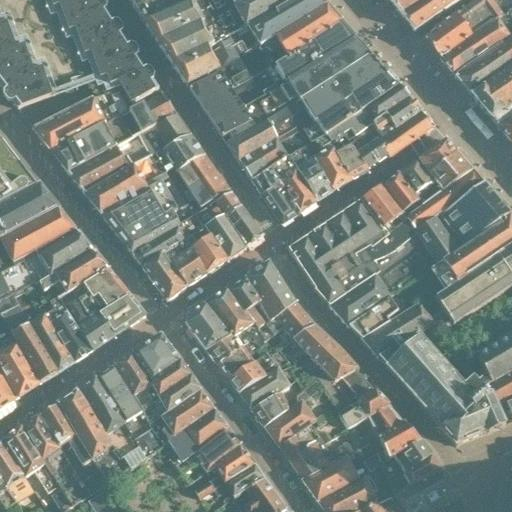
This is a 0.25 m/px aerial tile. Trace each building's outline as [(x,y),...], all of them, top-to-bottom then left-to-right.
[(0,0),(0,86),(18,110),(87,85),(95,97),(95,99),(116,91),(127,108),(159,90),(98,0),(0,0)] [(126,0),(144,25),(188,2),(192,0),(126,0)] [(244,0),(192,0),(188,2),(202,23),(244,0)] [(244,0),(202,23),(200,24),(210,41),(213,39),(216,41),(217,43),(294,0),(244,0)] [(318,0),(294,0),(217,43),(221,48),(214,51),(223,67),(325,9),(318,0)] [(387,0),(414,33),(459,3),(462,0),(387,0)] [(511,16),(511,0),(479,0),(423,41),(440,62),(510,14),(511,16)] [(202,23),(188,2),(144,25),(159,47),(187,87),(223,67),(214,51),(221,48),(217,43),(216,41),(213,39),(210,41),(200,24),(202,23)] [(325,9),(223,67),(187,87),(189,91),(219,74),(229,91),(339,25),(325,9)] [(511,41),(511,16),(510,14),(440,62),(456,80),(511,41)] [(339,25),(229,91),(241,111),(257,101),(247,84),(267,73),(276,89),(354,42),(339,25)] [(511,41),(456,80),(472,99),(511,71),(511,41)] [(354,42),(276,89),(257,101),(241,111),(250,124),(254,130),(298,102),(369,58),(354,42)] [(369,58),(298,102),(312,123),(386,76),(369,58)] [(511,71),(472,99),(492,123),(511,109),(511,71)] [(219,74),(189,91),(222,140),(250,124),(241,111),(229,91),(219,74)] [(386,76),(312,123),(301,129),(310,144),(324,135),(359,113),(397,88),(386,76)] [(359,113),(324,135),(335,150),(346,143),(368,129),(409,101),(397,88),(359,113)] [(159,90),(127,108),(127,109),(117,114),(119,119),(51,154),(67,174),(95,159),(137,137),(177,116),(159,90)] [(116,91),(95,99),(34,130),(33,129),(32,130),(51,154),(119,119),(117,114),(127,109),(127,108),(116,91)] [(421,113),(409,101),(368,129),(377,142),(421,113)] [(254,130),(227,146),(238,164),(251,182),(282,163),(288,159),(290,163),(303,154),(300,150),(310,144),(301,129),(312,123),(298,102),(254,130)] [(421,113),(377,142),(387,157),(389,159),(421,137),(433,129),(433,130),(434,129),(421,113)] [(190,136),(177,116),(137,137),(138,138),(144,149),(150,159),(153,157),(190,136)] [(511,117),(497,128),(511,146),(511,117)] [(254,130),(250,124),(222,140),(227,146),(254,130)] [(368,129),(346,143),(352,149),(367,171),(387,157),(377,142),(368,129)] [(324,135),(310,144),(300,150),(303,154),(309,164),(311,163),(304,152),(313,146),(322,156),(313,162),(334,192),(352,181),(335,159),(340,156),(335,150),(324,135)] [(203,154),(190,136),(153,157),(163,176),(173,170),(174,171),(203,154)] [(138,138),(137,137),(95,159),(67,174),(84,196),(135,167),(150,159),(144,149),(123,161),(116,151),(138,138)] [(0,209),(39,188),(38,186),(36,187),(2,142),(0,139),(0,209)] [(346,143),(335,150),(340,156),(335,159),(352,181),(366,172),(367,173),(368,172),(367,171),(352,149),(346,143)] [(446,143),(422,160),(420,161),(430,177),(458,156),(446,143)] [(205,157),(203,154),(174,171),(176,174),(205,157)] [(309,164),(303,154),(290,163),(317,204),(334,192),(313,162),(311,163),(309,164)] [(420,161),(416,164),(429,187),(414,198),(423,211),(473,173),(458,156),(430,177),(420,161)] [(205,157),(176,174),(188,191),(217,175),(205,157)] [(288,159),(282,163),(285,168),(274,175),(281,184),(279,185),(299,215),(317,204),(290,163),(288,159)] [(429,187),(416,164),(399,175),(414,198),(429,187)] [(148,191),(135,167),(84,196),(101,217),(148,191)] [(281,184),(274,175),(273,173),(253,185),(279,223),(280,224),(282,225),(284,225),(285,224),(299,215),(279,185),(281,184)] [(405,225),(386,239),(370,250),(369,248),(355,256),(359,265),(361,269),(372,264),(390,256),(396,253),(419,239),(418,238),(425,233),(423,230),(483,185),(473,173),(423,211),(405,225)] [(229,191),(217,175),(188,191),(200,209),(229,191)] [(414,198),(399,175),(380,188),(405,225),(423,211),(414,198)] [(148,191),(101,217),(132,256),(179,227),(171,215),(190,204),(173,177),(148,191)] [(511,218),(483,185),(423,230),(425,233),(418,238),(419,239),(396,253),(390,256),(372,264),(380,276),(394,296),(418,281),(421,279),(437,268),(511,218)] [(0,241),(57,211),(39,188),(0,209),(0,241)] [(405,225),(380,188),(360,202),(386,239),(405,225)] [(231,194),(216,203),(216,204),(225,216),(248,248),(263,238),(252,224),(246,215),(231,194)] [(360,202),(288,251),(315,292),(314,293),(329,309),(358,290),(375,279),(380,276),(372,264),(361,269),(359,265),(355,256),(369,248),(370,250),(386,239),(360,202)] [(216,204),(195,218),(203,229),(227,262),(248,248),(225,216),(216,204)] [(0,273),(75,233),(57,211),(0,241),(0,273)] [(179,227),(132,256),(142,270),(183,242),(203,229),(195,218),(195,217),(179,227)] [(421,279),(418,281),(431,301),(434,300),(472,275),(511,246),(511,219),(511,218),(437,268),(421,279)] [(203,229),(183,242),(190,251),(207,275),(227,262),(203,229)] [(0,315),(1,315),(16,309),(11,302),(28,291),(32,289),(92,254),(75,233),(0,273),(0,315)] [(183,242),(142,270),(167,303),(188,288),(171,264),(190,251),(183,242)] [(511,289),(511,334),(474,356),(482,370),(473,378),(428,327),(375,357),(378,361),(378,360),(386,369),(387,371),(388,371),(397,381),(396,381),(398,383),(399,383),(408,393),(407,393),(409,395),(418,405),(418,406),(420,408),(420,407),(429,417),(429,418),(430,420),(431,419),(439,428),(438,428),(456,448),(487,435),(504,428),(482,389),(511,373),(511,246),(472,275),(434,300),(435,301),(443,312),(446,318),(454,329),(511,289)] [(207,275),(190,251),(171,264),(188,288),(207,275)] [(32,289),(28,291),(33,300),(46,293),(48,296),(56,291),(61,299),(61,298),(72,293),(83,286),(107,272),(92,254),(32,289)] [(294,305),(268,265),(244,282),(271,322),(262,330),(258,334),(264,344),(273,337),(283,329),(275,318),(294,305)] [(107,272),(83,286),(94,301),(104,314),(115,307),(129,298),(107,272)] [(394,296),(380,276),(375,279),(358,290),(329,309),(347,329),(388,301),(394,296)] [(388,301),(347,329),(361,343),(403,317),(420,306),(431,301),(418,281),(394,296),(388,301)] [(271,322),(244,282),(227,293),(243,316),(244,315),(258,334),(262,330),(271,322)] [(83,286),(72,293),(93,323),(100,318),(114,339),(145,318),(129,298),(115,307),(104,314),(94,301),(83,286)] [(61,299),(58,300),(92,353),(114,339),(100,318),(93,323),(72,293),(61,298),(61,299)] [(243,316),(227,293),(206,306),(219,323),(224,320),(230,328),(227,330),(230,336),(241,347),(250,341),(257,345),(259,348),(264,345),(264,344),(258,334),(244,315),(243,316)] [(58,300),(40,310),(75,364),(92,353),(58,300)] [(403,317),(361,343),(375,357),(428,327),(433,324),(446,318),(443,312),(430,320),(423,308),(435,301),(434,300),(431,301),(420,306),(403,317)] [(315,328),(294,305),(275,318),(283,329),(292,341),(293,340),(294,341),(315,328)] [(206,306),(187,319),(186,327),(205,353),(206,353),(230,336),(227,330),(230,328),(224,320),(219,323),(206,306)] [(16,309),(1,315),(8,328),(12,335),(14,338),(41,386),(58,376),(22,320),(16,309)] [(26,318),(22,320),(58,376),(75,364),(40,310),(26,318)] [(330,344),(315,328),(294,341),(311,360),(330,344)] [(0,347),(3,353),(0,355),(0,371),(17,400),(18,401),(41,386),(14,338),(12,335),(5,338),(7,342),(0,345),(0,347)] [(230,336),(206,353),(217,368),(243,351),(247,355),(259,348),(257,345),(250,341),(241,347),(230,336)] [(174,357),(160,337),(132,356),(146,378),(174,357)] [(330,344),(311,360),(323,372),(316,379),(318,382),(320,385),(325,381),(329,384),(331,382),(323,373),(342,357),(330,344)] [(243,351),(217,368),(228,382),(268,357),(266,355),(268,354),(264,345),(259,348),(247,355),(243,351)] [(132,356),(113,368),(142,412),(160,399),(146,378),(132,356)] [(160,399),(142,412),(151,426),(200,393),(191,379),(179,364),(180,364),(174,357),(146,378),(160,399)] [(276,367),(268,357),(228,382),(239,397),(267,379),(263,374),(276,367)] [(371,388),(342,357),(323,373),(331,382),(333,384),(341,380),(357,397),(371,388)] [(267,379),(239,397),(251,411),(278,396),(281,395),(290,389),(277,367),(276,367),(263,374),(267,379)] [(142,412),(113,368),(96,380),(134,442),(152,432),(149,427),(151,426),(142,412)] [(0,411),(17,400),(0,371),(0,411)] [(511,373),(482,389),(504,428),(511,424),(511,420),(503,405),(511,400),(511,373)] [(134,442),(96,380),(77,393),(130,470),(145,459),(134,442)] [(330,386),(329,384),(325,381),(320,385),(323,388),(324,390),(327,393),(333,390),(330,386)] [(318,382),(303,393),(308,400),(323,388),(320,385),(318,382)] [(338,397),(333,390),(327,393),(332,402),(338,397)] [(389,407),(375,392),(339,415),(347,431),(358,426),(368,419),(368,420),(388,407),(389,407)] [(77,393),(58,407),(110,485),(130,470),(77,393)] [(200,393),(151,426),(149,427),(152,432),(162,448),(168,443),(178,436),(212,412),(200,393)] [(308,400),(303,393),(297,397),(297,402),(300,406),(302,404),(308,400)] [(291,411),(281,395),(278,396),(251,411),(264,430),(291,411)] [(338,397),(332,402),(337,410),(341,407),(342,403),(338,397)] [(511,400),(503,405),(511,420),(511,400)] [(291,411),(264,430),(278,450),(312,428),(312,427),(316,424),(302,404),(300,406),(291,411)] [(110,485),(58,407),(40,418),(90,498),(102,491),(110,485)] [(403,424),(388,407),(368,420),(377,439),(379,442),(392,434),(390,431),(403,424)] [(213,411),(212,412),(178,436),(192,456),(227,431),(213,411)] [(40,418),(21,430),(45,467),(71,508),(90,498),(40,418)] [(392,434),(379,442),(384,451),(375,456),(376,457),(365,462),(370,472),(378,467),(378,468),(406,450),(420,442),(403,424),(390,431),(392,434)] [(312,428),(278,450),(289,464),(306,453),(305,451),(320,441),(320,439),(315,443),(309,435),(315,431),(312,428)] [(45,467),(21,430),(2,443),(24,478),(26,481),(34,475),(45,492),(38,497),(43,505),(50,500),(53,504),(56,502),(62,511),(64,511),(71,508),(45,467)] [(192,456),(187,460),(182,463),(176,468),(182,477),(199,464),(206,475),(212,470),(240,449),(227,431),(192,456)] [(152,432),(134,442),(145,459),(162,448),(152,432)] [(324,446),(325,446),(325,445),(330,442),(325,434),(321,433),(317,435),(320,439),(320,441),(324,446)] [(178,436),(168,443),(182,463),(187,460),(192,456),(178,436)] [(306,453),(289,464),(302,483),(344,459),(353,454),(346,443),(337,448),(339,452),(330,457),(325,446),(324,446),(320,441),(305,451),(306,453)] [(421,442),(420,442),(406,450),(416,466),(431,457),(421,442)] [(2,443),(0,444),(0,479),(6,489),(24,478),(2,443)] [(212,470),(219,478),(194,493),(200,501),(214,492),(253,467),(240,449),(212,470)] [(431,457),(416,466),(404,474),(411,488),(442,471),(431,457)] [(356,481),(344,459),(302,483),(317,504),(356,481)] [(253,467),(214,492),(218,498),(227,493),(230,497),(224,501),(227,505),(234,501),(263,481),(253,467)] [(442,471),(411,488),(425,507),(452,492),(453,490),(454,489),(454,487),(453,486),(442,471)] [(361,478),(356,481),(317,504),(322,511),(361,511),(376,505),(371,494),(375,492),(367,477),(362,479),(361,478)] [(0,479),(0,502),(7,511),(16,505),(6,489),(0,479)] [(263,481),(234,501),(241,511),(244,510),(245,511),(286,511),(263,481)] [(416,511),(425,507),(411,488),(393,497),(404,511),(416,511)] [(115,511),(103,493),(88,503),(93,511),(115,511)]
